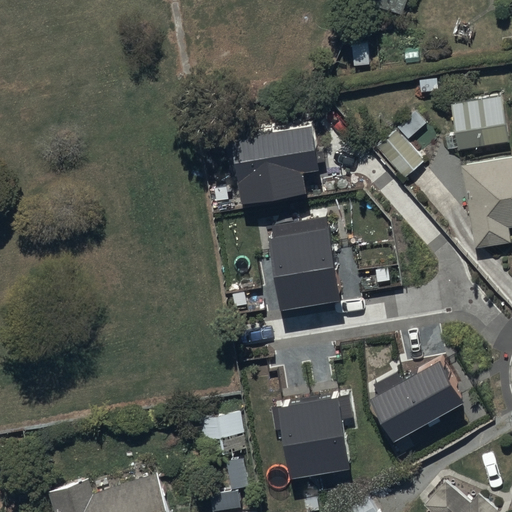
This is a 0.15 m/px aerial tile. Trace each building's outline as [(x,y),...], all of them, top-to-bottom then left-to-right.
[(315,0),(264,0),(308,18),(315,0)] [(389,0),(393,0),(402,3),(403,0),(372,0),(375,1),(372,8),(385,12),(389,0)] [(500,87),(450,95),(454,126),(445,127),(447,143),(507,135),(500,87)] [(417,105),(376,138),(403,171),(423,155),(406,133),(426,117),(417,105)] [(312,124),(231,139),(243,205),(307,193),(303,173),(320,170),(312,124)] [(193,304),(167,141),(111,150),(121,215),(116,216),(122,256),(129,255),(138,313),(193,304)] [(511,146),(461,154),(475,238),(511,232),(509,218),(511,217),(511,146)] [(398,180),(378,197),(403,227),(423,210),(398,180)] [(330,216),(270,227),(285,309),(345,299),(330,216)] [(0,386),(142,363),(133,309),(0,331),(0,386)] [(442,359),(372,399),(396,443),(466,402),(442,359)] [(270,403),(271,408),(274,432),(283,430),(291,479),(351,469),(343,419),(354,417),(349,389),(270,403)] [(196,411),(212,511),(260,511),(242,404),(196,411)] [(170,511),(156,463),(92,482),(88,468),(46,481),(54,507),(58,506),(59,511),(170,511)] [(489,511),(498,501),(476,482),(468,491),(445,472),(424,497),(431,503),(422,511),(489,511)] [(368,488),(330,507),(332,511),(377,511),(379,511),(368,488)]
